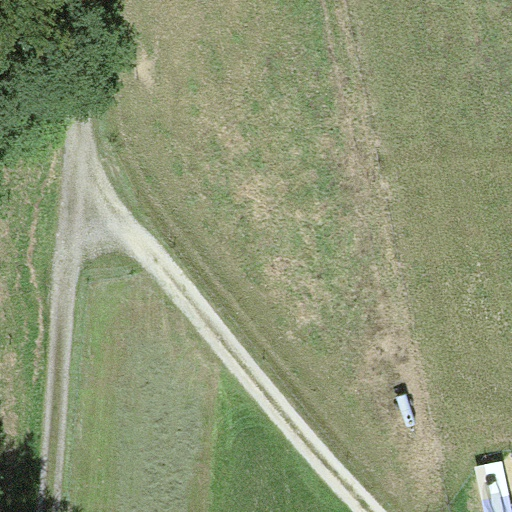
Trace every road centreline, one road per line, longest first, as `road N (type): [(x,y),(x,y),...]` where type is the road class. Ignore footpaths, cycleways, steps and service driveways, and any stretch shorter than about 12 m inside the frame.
road 1 (track): [(45,511),(78,157),(73,0)]
road 2 (track): [(361,511),(78,157)]
